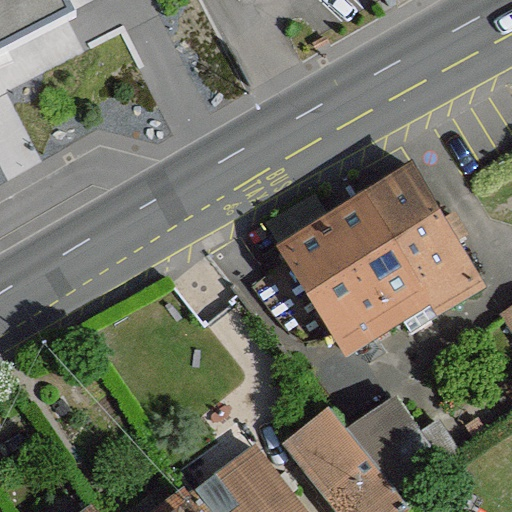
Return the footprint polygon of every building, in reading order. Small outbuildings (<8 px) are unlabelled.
[(0,0),(0,50),(90,0),(0,0)] [(433,295),(440,308),(483,283),(418,170),(374,197),(401,243),(433,295)] [(401,243),(374,197),(306,240),(285,253),(340,339),(369,319),(343,281),(401,243)] [(343,281),(369,319),(376,331),(402,314),(433,295),(401,243),(343,281)] [(235,285),(243,296),(283,347),(300,333),(253,271),(235,285)] [(440,308),(433,295),(402,314),(414,333),(444,314),(440,308)] [(396,402),(349,431),(377,469),(395,491),(436,465),(434,462),(419,439),(396,402)] [(338,500),(377,469),(349,431),(334,411),(296,440),(334,488),(331,490),(338,500)] [(441,425),(419,439),(434,462),(455,449),(441,425)] [(261,453),(191,503),(198,511),(308,511),(268,461),(261,453)] [(395,491),(377,469),(338,500),(347,511),(408,511),(411,510),(402,500),(395,491)]
